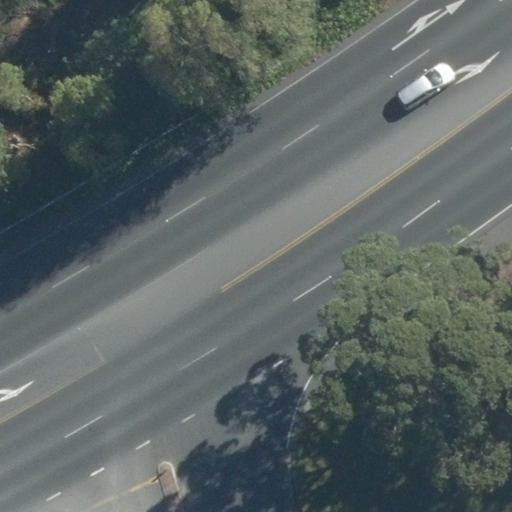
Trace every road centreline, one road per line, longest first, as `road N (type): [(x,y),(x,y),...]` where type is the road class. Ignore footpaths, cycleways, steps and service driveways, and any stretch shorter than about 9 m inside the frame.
road 1 (primary): [(105,266),(477,0)]
road 2 (primary): [(511,134),(178,379)]
road 3 (residential): [(178,379),(233,488),(233,511)]
road 4 (residential): [(105,266),(178,379)]
road 5 (residential): [(76,440),(9,325)]
